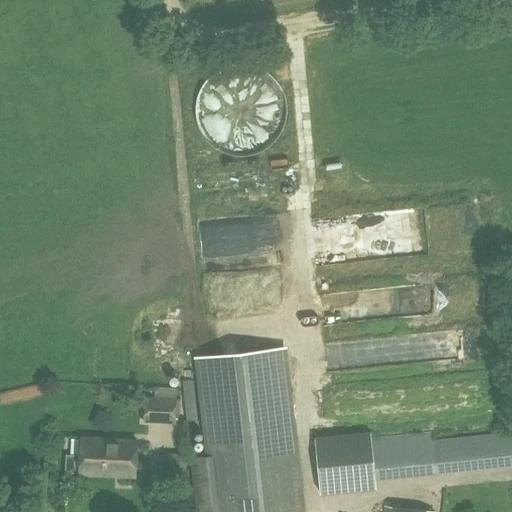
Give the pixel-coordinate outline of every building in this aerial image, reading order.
[(281,196),(202,199),(203,221),(282,217),(281,196)] [(301,511),(283,347),(200,356),(211,456),(192,458),(197,511),(301,511)] [(144,423),(176,423),(178,389),(156,387),(154,396),(144,395),(144,423)] [(432,431),(369,438),(368,431),(314,437),(320,495),(376,489),(375,479),(511,465),(511,433),(433,440),(432,431)] [(135,476),(137,440),(81,438),(79,473),(135,476)] [(163,452),(162,469),(167,469),(167,483),(185,484),(187,453),(163,452)]
